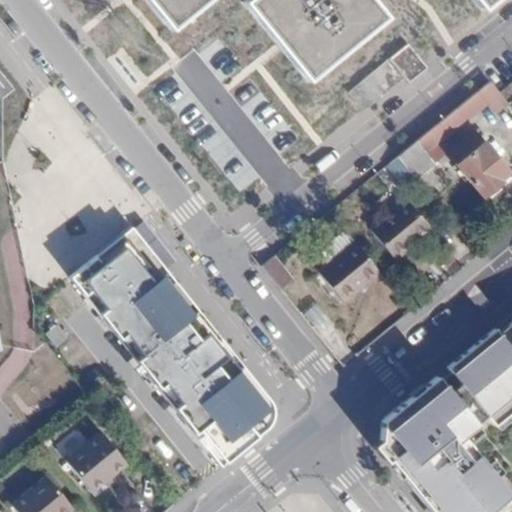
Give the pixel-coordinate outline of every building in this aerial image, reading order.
[(147,0),(172,31),(210,0),(147,0)] [(250,0),(245,4),(278,47),(306,81),(385,18),(370,0),(250,0)] [(476,0),(485,10),(496,0),(476,0)] [(428,67),(409,44),(390,60),(409,82),(428,67)] [(507,75),(493,86),(497,92),(511,81),(507,75)] [(485,76),(396,150),(412,170),(432,155),(422,144),(484,95),(489,103),(500,95),(497,92),(493,86),(485,76)] [(479,124),(452,147),(481,183),(499,168),(496,164),(506,156),(479,124)] [(412,170),(396,150),(386,158),(402,178),(412,170)] [(408,195),(370,225),(395,257),(433,228),(408,195)] [(67,277),(221,469),(282,422),(222,345),(132,228),(67,277)] [(353,238),(315,265),(339,298),(376,271),(353,238)] [(313,332),(328,324),(315,302),(300,310),(313,332)] [(511,321),(494,336),(490,331),(443,368),(448,374),(438,383),(433,377),(380,419),(378,439),(391,455),(387,458),(430,511),(511,511),(511,467),(477,422),(487,414),(495,423),(511,409),(511,321)] [(40,332),(51,347),(63,338),(52,323),(40,332)] [(100,433),(65,462),(90,493),(126,464),(100,433)] [(46,477),(10,505),(15,511),(67,511),(71,509),(46,477)]
